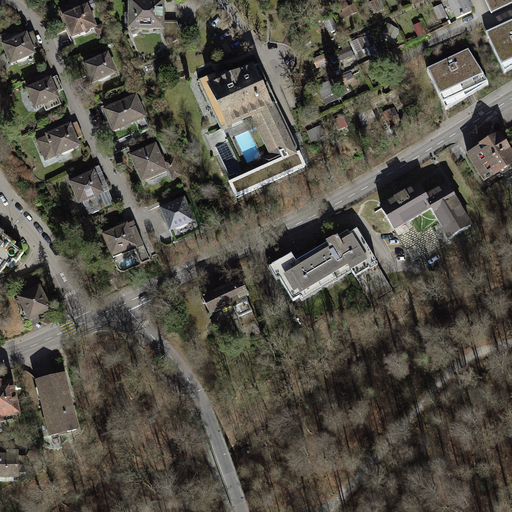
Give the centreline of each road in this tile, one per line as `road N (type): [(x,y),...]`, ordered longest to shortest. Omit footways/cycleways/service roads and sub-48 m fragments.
road 1 (secondary): [(511,97),(361,188),(123,304)]
road 2 (residential): [(8,0),(38,28),(103,165),(145,229)]
road 3 (track): [(511,341),(451,370),(327,511)]
road 4 (residential): [(123,304),(200,400),(240,511)]
road 5 (residential): [(0,193),(57,263),(84,321)]
